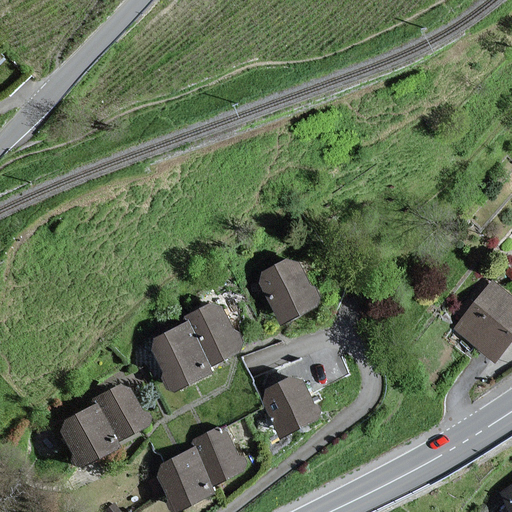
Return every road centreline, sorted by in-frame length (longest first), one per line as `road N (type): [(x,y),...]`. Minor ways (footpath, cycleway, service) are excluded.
road 1 (secondary): [(333,511),(511,414)]
road 2 (tertiary): [(139,0),(0,145)]
